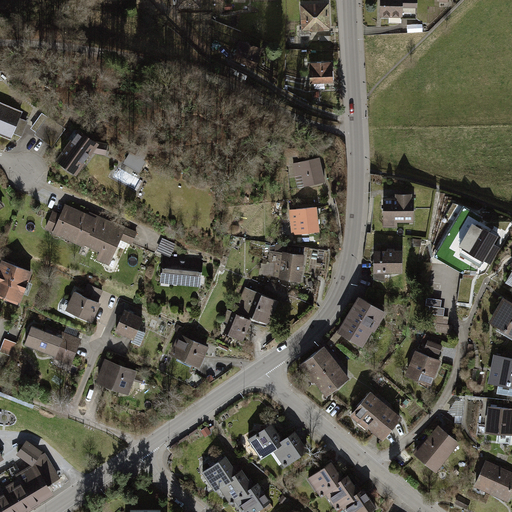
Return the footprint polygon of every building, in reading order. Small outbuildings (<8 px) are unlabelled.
[(375,0),(376,19),(414,18),(413,0),(375,0)] [(327,5),(300,7),(302,31),(329,29),(327,5)] [(253,67),(260,50),(241,42),(234,59),(253,67)] [(332,82),(331,64),(311,65),(311,83),(332,82)] [(19,122),(21,115),(0,106),(0,139),(9,143),(12,136),(21,141),(27,125),(19,122)] [(37,135),(51,145),(63,127),(49,117),(37,135)] [(96,145),(79,133),(60,160),(76,172),(96,145)] [(148,154),(133,146),(124,161),(140,169),(148,154)] [(298,187),(324,181),(318,158),(293,164),(298,187)] [(395,200),(384,200),(384,225),(397,225),(397,221),(410,220),(410,197),(395,197),(395,200)] [(62,207),(50,238),(80,250),(92,219),(62,207)] [(319,231),(316,209),(292,212),(294,233),(319,231)] [(125,231),(92,219),(80,250),(100,257),(97,265),(111,270),(120,246),(125,231)] [(500,240),(478,228),(463,254),(485,266),(500,240)] [(138,236),(125,231),(120,246),(133,250),(138,236)] [(402,278),(401,248),(386,248),(386,254),(371,254),(372,278),(402,278)] [(274,277),(300,280),(303,255),(277,252),(274,277)] [(31,273),(1,261),(0,264),(0,292),(2,293),(9,296),(20,300),(31,273)] [(161,261),(158,286),(201,291),(204,266),(161,261)] [(275,303),(248,293),(239,317),(266,327),(275,303)] [(99,310),(71,298),(64,315),(91,327),(99,310)] [(511,338),(511,305),(506,301),(491,325),(511,338)] [(363,354),(384,318),(361,304),(356,314),(352,312),(336,338),(363,354)] [(126,316),(117,338),(135,346),(144,324),(126,316)] [(253,327),(232,320),(225,340),(246,347),(253,327)] [(64,343),(34,332),(28,348),(58,359),(60,355),(64,343)] [(425,348),(441,352),(444,343),(428,338),(425,348)] [(3,347),(15,350),(17,342),(6,339),(3,347)] [(182,339),(173,361),(202,373),(211,351),(182,339)] [(297,365),(323,396),(347,377),(320,345),(297,365)] [(443,364),(416,353),(406,377),(433,388),(443,364)] [(511,391),(511,362),(496,359),(490,387),(511,391)] [(139,374),(107,362),(98,386),(129,399),(139,374)] [(396,416),(365,389),(345,413),(376,439),(396,416)] [(511,438),(511,411),(488,409),(485,435),(511,438)] [(273,444),(260,425),(242,437),(256,456),(268,447),(273,444)] [(461,446),(439,429),(428,443),(450,460),(461,446)] [(299,453),(286,434),(273,444),(268,447),(281,465),(299,453)] [(23,442),(15,453),(29,464),(38,452),(23,442)] [(449,461),(427,444),(416,458),(438,475),(449,461)] [(226,476),(215,457),(195,470),(206,488),(212,485),(226,476)] [(35,462),(0,481),(0,511),(20,511),(53,494),(35,462)] [(332,481),(320,464),(304,477),(316,493),(320,489),(332,481)] [(510,506),(511,502),(511,476),(489,465),(477,490),(510,506)] [(244,490),(231,472),(226,476),(212,485),(224,503),(231,499),(244,490)] [(336,504),(349,494),(337,477),(332,481),(320,489),(332,507),(336,504)] [(378,502),(366,486),(362,490),(374,505),(378,502)] [(240,511),(249,511),(261,504),(250,487),(244,490),(231,499),(240,511)] [(341,511),(359,511),(366,508),(354,491),(349,494),(336,504),(341,511)]
